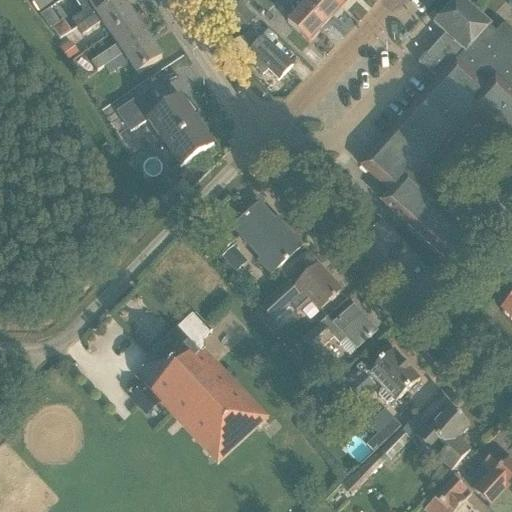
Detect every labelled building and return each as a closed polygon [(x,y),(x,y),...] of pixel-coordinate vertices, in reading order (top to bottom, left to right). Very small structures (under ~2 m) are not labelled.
[(28,0),(38,13),(56,0),(28,0)] [(71,33),(65,37),(65,38),(70,45),(101,23),(110,36),(134,19),(121,0),(119,0),(89,21),(77,29),(78,30),(72,34),(71,33)] [(119,0),(75,0),(84,14),(89,21),(119,0)] [(304,6),(297,0),(283,0),(297,13),(287,24),(309,45),(326,27),(304,6)] [(309,0),(304,6),(326,27),(342,10),(331,0),(309,0)] [(331,0),(342,10),(350,0),(331,0)] [(455,4),(451,6),(450,10),(435,26),(445,35),(418,65),(437,82),(360,167),(390,195),(382,204),(451,267),(472,243),(436,211),(445,200),(426,182),(480,122),(501,141),(498,145),(509,155),(511,151),(511,34),(505,28),(499,34),(496,34),(488,28),(489,27),(459,0),(455,4)] [(230,13),(245,28),(254,18),(239,4),(230,13)] [(72,22),(77,29),(89,21),(84,14),(72,22)] [(97,74),(104,69),(123,56),(148,39),(134,19),(110,36),(117,46),(91,64),(97,74)] [(65,38),(65,37),(71,33),(63,22),(51,30),(60,41),(65,38)] [(263,40),(259,44),(250,31),(241,40),(250,53),(250,54),(257,61),(253,65),(263,76),(268,71),(279,81),(293,67),(263,40)] [(137,76),(161,59),(148,39),(123,56),(104,69),(109,76),(120,68),(121,70),(129,65),(137,76)] [(149,91),(116,114),(130,134),(148,122),(180,170),(213,148),(182,101),(181,99),(163,112),(149,91)] [(261,261),(258,263),(270,277),(303,247),(290,234),(287,237),(259,205),(232,229),(261,261)] [(208,235),(224,253),(236,243),(219,225),(208,235)] [(222,259),(236,275),(248,264),(233,249),(222,259)] [(287,285),(259,309),(273,324),(293,306),(298,311),(309,301),(319,312),(331,301),(332,302),(335,300),(334,299),(339,294),(317,269),(297,287),(293,291),(287,285)] [(511,300),(501,312),(511,322),(511,300)] [(320,325),(303,341),(315,355),(333,339),(339,346),(346,340),(356,351),(368,341),(369,342),(371,340),(370,339),(376,334),(353,309),(334,326),(327,319),(320,325)] [(204,351),(205,350),(204,342),(203,341),(211,333),(194,315),(144,362),(147,366),(135,377),(144,387),(131,399),(139,407),(152,395),(217,465),(267,419),(204,351)] [(343,384),(348,389),(341,395),(335,389),(327,396),(344,414),(377,384),(395,404),(420,382),(393,352),(368,374),(364,370),(360,374),(357,369),(349,376),(350,377),(343,384)] [(314,377),(325,389),(337,378),(326,367),(314,377)] [(450,409),(428,433),(422,427),(415,436),(413,437),(430,452),(438,442),(446,449),(436,460),(451,474),(471,451),(457,439),(469,426),(450,409)] [(390,423),(366,446),(374,454),(398,431),(390,423)] [(388,460),(391,462),(410,442),(401,433),(376,459),(374,457),(353,479),(361,487),(388,460)] [(473,492),(491,508),(505,493),(511,499),(511,464),(508,461),(504,464),(494,454),(482,467),(490,474),(473,492)] [(423,511),(456,511),(466,502),(462,498),(467,492),(454,480),(423,511)]
